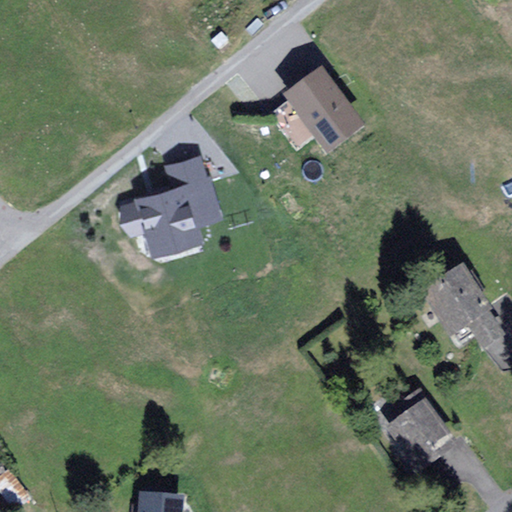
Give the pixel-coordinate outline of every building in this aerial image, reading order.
[(329,75),(295,100),(335,153),(369,128),(329,75)] [(218,217),(202,156),(170,164),(175,186),(137,196),(138,199),(124,203),(132,233),(147,229),(153,252),(202,239),(198,222),(218,217)] [(505,335),(464,271),(428,293),(457,338),(474,328),(486,347),(505,335)] [(455,445),(425,403),(386,430),(417,472),(455,445)] [(17,511),(34,499),(12,472),(0,481),(0,492),(15,511),(17,511)] [(180,511),(181,496),(141,494),(140,511),(180,511)]
